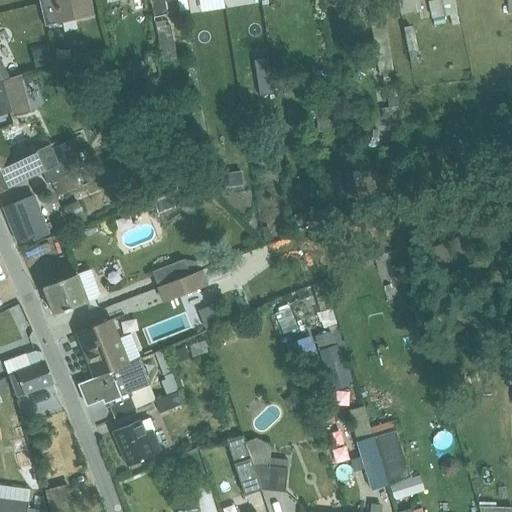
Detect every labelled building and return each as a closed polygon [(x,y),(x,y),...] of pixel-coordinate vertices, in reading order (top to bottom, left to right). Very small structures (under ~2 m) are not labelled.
[(37,0),(44,27),(91,16),(87,0),(37,0)] [(149,0),(153,17),(166,15),(163,0),(149,0)] [(186,0),(177,0),(179,16),(189,15),(186,0)] [(379,74),(382,74),(383,82),(393,80),(384,22),(381,22),(378,0),(366,0),(372,40),(374,39),(379,74)] [(397,0),(403,28),(419,26),(419,24),(421,23),(419,12),(421,12),(419,1),(422,0),(421,0),(397,0)] [(427,0),(432,20),(450,16),(452,27),(459,25),(454,0),(427,0)] [(157,28),(155,28),(156,32),(150,33),(153,49),(159,48),(161,62),(176,59),(170,26),(165,27),(164,21),(156,23),(157,28)] [(404,30),(411,66),(418,65),(417,63),(420,63),(420,58),(417,59),(415,53),(418,52),(417,48),(414,49),(410,29),(404,30)] [(47,48),(31,52),(34,69),(51,65),(47,48)] [(0,82),(8,80),(0,61),(0,82)] [(449,67),(449,71),(443,71),(444,80),(461,79),(460,69),(454,70),(454,66),(449,67)] [(10,118),(29,113),(27,108),(20,78),(19,77),(8,80),(0,82),(0,115),(9,113),(10,118)] [(275,99),(271,78),(262,80),(269,122),(277,120),(274,100),(275,99)] [(388,109),(382,109),(382,119),(388,119),(389,124),(388,124),(388,131),(401,131),(400,124),(399,124),(394,87),(388,87),(389,99),(387,99),(388,109)] [(334,111),(316,113),(318,133),(333,132),(333,131),(337,130),(334,111)] [(0,192),(41,172),(46,183),(82,166),(77,154),(79,154),(72,140),(52,150),(49,146),(32,154),(26,139),(6,148),(0,136),(0,192)] [(203,168),(205,183),(215,181),(209,142),(192,145),(196,169),(203,168)] [(346,197),(353,197),(352,180),(358,180),(357,172),(342,173),(346,197)] [(50,182),(57,197),(79,188),(72,173),(50,182)] [(201,197),(191,189),(183,200),(193,208),(201,197)] [(45,224),(37,206),(33,196),(3,208),(17,243),(17,244),(18,243),(31,238),(32,242),(50,234),(47,231),(52,228),(50,222),(45,224)] [(77,202),(62,209),(71,228),(86,221),(77,202)] [(43,204),(37,206),(45,224),(50,222),(43,204)] [(330,211),(295,215),(297,228),(314,226),(313,222),(331,219),(330,211)] [(467,250),(461,236),(432,247),(443,275),(479,261),(474,248),(467,250)] [(48,248),(26,247),(25,264),(47,265),(48,248)] [(158,289),(190,275),(183,260),(152,273),(158,289)] [(158,289),(157,289),(162,303),(230,278),(224,263),(190,275),(158,289)] [(90,270),(42,288),(53,316),(97,299),(99,294),(90,270)] [(325,289),(314,293),(320,313),(331,310),(325,289)] [(195,316),(201,331),(220,323),(215,308),(195,316)] [(139,361),(140,360),(130,335),(119,340),(111,319),(76,333),(94,379),(139,361)] [(348,388),(334,329),(313,334),(327,393),(348,388)] [(184,347),(170,353),(175,364),(189,358),(184,347)] [(163,378),(172,374),(164,351),(154,355),(163,378)] [(30,367),(25,355),(3,363),(9,380),(15,398),(23,395),(23,396),(53,385),(44,362),(30,367)] [(94,379),(78,385),(86,406),(102,399),(104,404),(149,385),(139,361),(94,379)] [(161,385),(166,397),(178,392),(172,374),(163,378),(165,383),(161,385)] [(4,379),(0,380),(0,394),(8,392),(4,379)] [(151,403),(146,390),(109,407),(114,418),(151,403)] [(349,405),(346,390),(331,393),(333,408),(349,405)] [(166,397),(154,401),(159,413),(182,404),(178,392),(166,397)] [(292,394),(283,401),(295,415),(303,408),(292,394)] [(10,442),(20,473),(34,468),(16,408),(7,411),(16,440),(10,442)] [(363,408),(348,412),(371,491),(388,486),(373,439),(363,408)] [(140,421),(113,433),(127,466),(160,451),(152,433),(155,431),(149,419),(141,423),(140,421)] [(396,432),(373,439),(388,486),(410,478),(396,432)] [(245,496),(260,491),(245,443),(242,437),(226,441),(245,496)] [(284,493),(287,462),(270,459),(271,447),(255,439),(245,443),(260,491),(284,493)] [(393,500),(423,493),(421,484),(391,490),(393,500)] [(73,511),(66,485),(44,491),(49,511),(73,511)] [(0,511),(26,511),(29,490),(0,486),(0,511)] [(196,511),(195,500),(175,502),(176,511),(196,511)]
